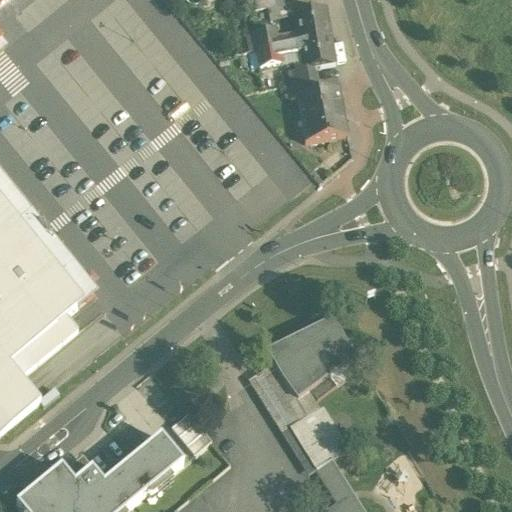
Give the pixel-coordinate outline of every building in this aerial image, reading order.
[(0,0),(0,50),(1,50),(0,47),(0,15),(18,0),(0,0)] [(324,13),(292,19),(296,37),(297,47),(329,41),(324,13)] [(296,37),(276,41),(275,33),(253,37),(257,54),(297,47),(296,37)] [(329,41),(297,47),(299,56),(303,75),(313,73),(335,69),(329,41)] [(297,47),(257,54),(260,71),(282,67),(280,60),(299,56),(297,47)] [(303,75),(281,79),(284,90),(294,88),(315,84),(313,73),(303,75)] [(315,84),(294,88),(297,102),(319,98),(317,84),(315,84)] [(319,98),(297,102),(300,119),(305,118),(310,146),(344,140),(336,95),(319,98)] [(0,440),(37,410),(17,385),(77,336),(67,324),(94,301),(28,220),(16,230),(0,209),(0,440)] [(336,511),(359,511),(332,468),(350,457),(323,414),(319,417),(308,400),(310,398),(328,384),(355,364),(353,362),(352,363),(331,329),(332,328),(331,326),(267,358),(268,361),(269,360),(276,370),(261,379),(295,432),(289,436),(334,508),(336,511)] [(328,384),(310,398),(317,408),(336,393),(328,384)] [(172,434),(194,462),(211,448),(189,421),(172,434)] [(61,474),(14,511),(134,511),(184,472),(161,444),(104,490),(92,475),(83,482),(74,472),(65,479),(61,474)]
